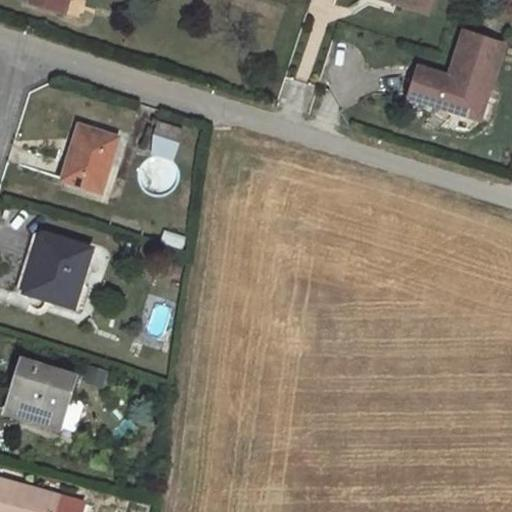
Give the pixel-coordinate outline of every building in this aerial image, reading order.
[(64,13),(67,0),(23,0),(24,0),(64,13)] [(428,13),(432,0),(396,0),(396,3),(428,13)] [(487,96),(503,46),(464,33),(449,78),(419,68),(409,98),(442,108),(445,97),(464,103),(468,90),(487,96)] [(480,120),(487,96),(468,90),(464,103),(461,114),(480,120)] [(461,114),(464,103),(445,97),(442,108),(461,114)] [(183,130),(158,122),(154,135),(179,143),(183,130)] [(117,139),(80,127),(71,155),(76,156),(73,165),(69,163),(63,181),(101,192),(117,139)] [(179,143),(154,135),(149,152),(174,160),(179,143)] [(186,237),(166,231),(161,243),(182,249),(186,237)] [(92,250),(43,235),(26,293),(74,307),(92,250)] [(161,350),(143,344),(138,359),(155,365),(161,350)] [(76,378),(23,361),(6,413),(60,430),(61,427),(70,399),(76,378)] [(100,386),(85,382),(80,398),(95,403),(100,386)] [(61,427),(75,431),(83,406),(81,402),(70,399),(61,427)] [(55,511),(59,497),(0,480),(0,511),(55,511)]
